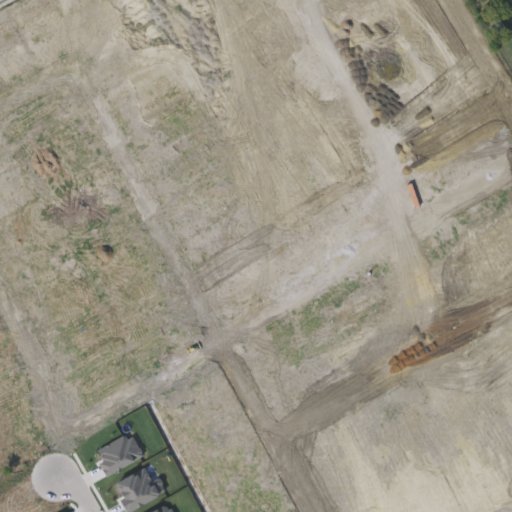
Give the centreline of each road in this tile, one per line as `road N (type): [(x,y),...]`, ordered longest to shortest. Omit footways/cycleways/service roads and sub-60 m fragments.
road 1 (residential): [(0,108),(60,76),(84,83),(314,511)]
road 2 (residential): [(191,286),(506,97)]
road 3 (residential): [(273,438),(511,300)]
road 4 (residential): [(92,511),(52,440),(42,375),(0,295)]
road 5 (residential): [(234,0),(268,59),(323,102),(366,181)]
road 6 (residential): [(52,440),(224,349)]
road 7 (residential): [(511,111),(451,0)]
